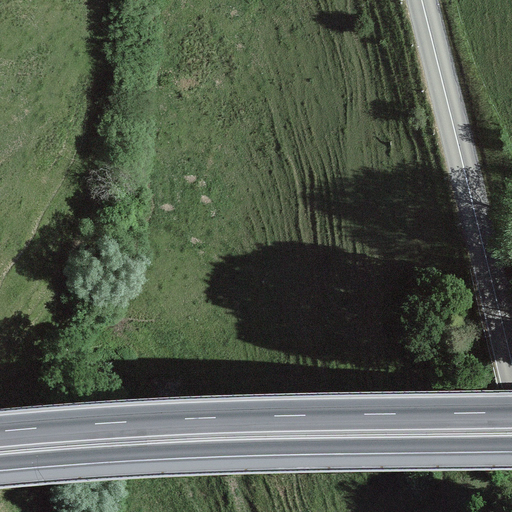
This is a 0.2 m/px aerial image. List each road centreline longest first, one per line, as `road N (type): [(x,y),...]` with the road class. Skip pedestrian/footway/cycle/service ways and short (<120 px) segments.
road 1 (trunk): [(0,463),(203,449),(511,444)]
road 2 (trunk): [(511,412),(0,431)]
road 3 (secondary): [(496,302),(422,0)]
